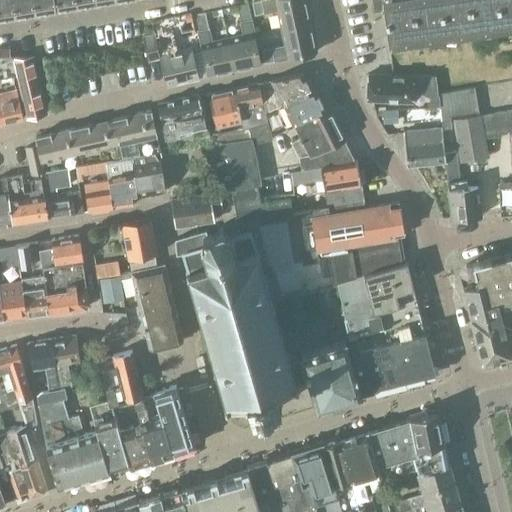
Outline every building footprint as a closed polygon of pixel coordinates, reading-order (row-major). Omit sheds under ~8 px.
[(0,0),(0,20),(14,19),(10,0),(0,0)] [(10,0),(14,19),(34,15),(31,0),(10,0)] [(31,0),(34,15),(54,12),(52,0),(31,0)] [(52,0),(54,12),(75,8),(73,0),(52,0)] [(73,0),(75,8),(95,5),(93,0),(73,0)] [(277,10),(281,28),(309,21),(304,0),(263,0),(251,3),(254,15),(277,10)] [(511,0),(407,0),(390,2),(389,0),(369,0),(370,5),(382,3),(388,47),(511,29),(511,0)] [(243,35),(228,39),(235,69),(260,64),(247,4),(236,6),(243,35)] [(235,69),(228,39),(211,42),(204,13),(194,16),(207,76),(235,69)] [(309,21),(281,28),(285,45),(262,51),(264,63),(316,52),(309,21)] [(172,29),(142,36),(147,60),(159,57),(165,85),(199,78),(191,46),(177,50),(172,29)] [(9,48),(0,48),(0,57),(9,57),(9,48)] [(11,58),(25,118),(46,113),(33,57),(11,58)] [(269,80),(257,83),(263,111),(267,111),(278,108),(282,106),(285,105),(311,93),(301,73),(269,80)] [(436,96),(436,94),(434,76),(411,75),(411,76),(366,74),(366,92),(371,100),(411,102),(411,90),(423,90),(424,96),(429,96),(428,107),(437,106),(436,96)] [(257,83),(232,88),(240,121),(241,129),(249,128),(266,124),(264,116),(263,111),(257,83)] [(232,88),(208,94),(215,126),(240,121),(232,88)] [(449,121),(454,120),(478,116),(473,88),(436,94),(436,96),(442,129),(450,128),(449,121)] [(13,91),(0,94),(0,123),(21,119),(17,99),(15,99),(13,91)] [(311,93),(285,105),(294,123),(298,122),(324,110),(314,91),(311,93)] [(156,103),(165,139),(179,136),(180,147),(196,145),(195,134),(205,132),(197,94),(156,103)] [(301,137),(291,143),(297,156),(299,156),(301,170),(354,161),(345,142),(346,141),(329,108),(324,110),(298,122),(294,124),(301,137)] [(267,111),(263,111),(264,116),(266,124),(267,124),(269,129),(269,131),(279,129),(279,127),(275,110),(268,113),(267,111)] [(482,136),(508,132),(511,131),(511,110),(479,116),(482,136)] [(126,116),(112,120),(118,144),(121,159),(130,157),(139,155),(136,139),(156,134),(150,111),(126,116)] [(396,111),(381,112),(381,120),(396,120),(396,111)] [(486,157),(482,136),(479,116),(478,116),(454,120),(461,162),(486,157)] [(81,127),(74,128),(80,153),(87,151),(109,146),(118,144),(112,120),(104,121),(81,127)] [(266,124),(249,128),(251,139),(253,145),(271,141),(269,131),(269,129),(267,124),(266,124)] [(406,166),(444,162),(444,153),(440,124),(436,125),(436,129),(403,133),(406,166)] [(37,145),(25,148),(31,175),(41,173),(45,172),(42,162),(64,156),(80,153),(74,128),(58,132),(35,137),(37,145)] [(241,129),(207,136),(209,145),(216,194),(232,192),(257,188),(262,187),(257,162),(253,145),(251,139),(249,128),(241,129)] [(444,153),(444,162),(450,219),(480,215),(477,187),(459,189),(455,152),(444,153)] [(153,153),(130,157),(133,179),(136,196),(163,192),(160,174),(158,161),(154,162),(153,153)] [(121,159),(105,162),(107,172),(109,181),(109,184),(113,208),(117,208),(132,205),(131,197),(136,196),(133,179),(130,157),(121,159)] [(301,170),(292,172),(294,185),(322,180),(323,191),(324,194),(360,188),(359,183),(364,182),(362,167),(357,168),(356,161),(354,161),(301,170)] [(105,162),(75,167),(78,182),(83,182),(82,176),(107,172),(105,162)] [(45,172),(41,173),(41,178),(47,218),(52,218),(74,214),(82,213),(78,190),(59,193),(60,197),(57,197),(56,193),(55,187),(69,185),(66,168),(52,171),(45,172)] [(20,174),(6,177),(13,223),(29,221),(47,218),(41,178),(32,180),(33,191),(25,192),(23,192),(20,174)] [(0,225),(13,223),(6,177),(0,177),(0,225)] [(99,183),(84,185),(89,212),(103,210),(113,208),(109,184),(109,181),(99,183)] [(498,184),(500,214),(511,213),(511,188),(510,188),(510,184),(498,184)] [(257,188),(232,192),(235,219),(258,216),(258,224),(292,219),(289,194),(260,199),(257,188)] [(360,188),(324,194),(326,207),(362,201),(360,188)] [(216,194),(171,200),(175,227),(213,222),(211,210),(221,209),(219,194),(216,194)] [(309,210),(294,211),(294,220),(301,263),(318,260),(317,257),(329,255),(330,260),(328,261),(332,284),(333,283),(336,282),(390,266),(383,239),(384,239),(403,236),(398,202),(363,208),(362,201),(326,207),(309,210)] [(129,259),(131,272),(156,266),(154,254),(157,254),(151,219),(121,225),(127,260),(129,259)] [(196,234),(175,240),(176,255),(182,254),(224,401),(222,402),(223,407),(226,406),(226,404),(243,399),(243,401),(246,401),(249,412),(278,404),(274,392),(277,391),(276,389),(295,384),(289,362),(251,232),(232,238),(229,236),(228,238),(222,234),(221,230),(217,231),(218,234),(208,237),(207,234),(205,235),(203,231),(196,234)] [(37,243),(41,268),(81,262),(77,237),(37,243)] [(28,244),(14,246),(17,266),(31,264),(28,244)] [(14,246),(0,247),(0,259),(6,258),(7,267),(17,266),(14,246)] [(511,257),(511,252),(465,265),(459,275),(470,317),(469,317),(481,360),(511,352),(511,261),(511,258),(511,257)] [(41,268),(43,287),(47,315),(83,310),(87,306),(81,262),(41,268)] [(95,265),(97,277),(119,274),(117,262),(95,265)] [(390,266),(336,282),(344,319),(342,319),(362,393),(373,390),(373,388),(434,372),(415,300),(405,262),(390,266)] [(164,264),(156,266),(131,272),(129,272),(147,349),(182,341),(164,264)] [(127,273),(118,274),(119,276),(99,279),(103,303),(124,300),(123,299),(121,287),(120,281),(128,280),(127,273)] [(19,283),(0,285),(0,308),(2,321),(24,318),(20,291),(19,283)] [(127,286),(121,287),(123,299),(129,298),(127,286)] [(43,287),(20,291),(24,318),(47,315),(43,287)] [(71,337),(47,341),(56,387),(80,383),(79,374),(70,376),(66,363),(75,361),(71,337)] [(56,387),(47,341),(24,346),(27,362),(31,361),(32,370),(44,367),(48,389),(56,387)] [(301,359),(289,362),(295,384),(308,380),(316,409),(360,396),(360,394),(345,342),(344,342),(326,348),(300,355),(301,359)] [(9,349),(0,351),(0,372),(22,366),(16,347),(9,349)] [(100,374),(108,400),(109,399),(112,407),(133,401),(143,398),(142,397),(130,352),(111,357),(115,370),(100,374)] [(32,398),(24,371),(20,372),(21,376),(11,379),(19,403),(32,398)] [(108,472),(95,430),(83,434),(77,415),(68,417),(63,401),(66,400),(62,388),(35,396),(44,445),(56,487),(108,472)] [(175,388),(154,394),(171,453),(192,447),(175,388)] [(0,400),(0,410),(18,403),(12,389),(0,393),(0,400),(0,401),(0,400)] [(154,394),(142,397),(143,398),(133,401),(149,459),(171,453),(154,394)] [(32,398),(19,403),(21,410),(33,405),(32,398)] [(88,405),(95,430),(108,472),(128,465),(112,407),(109,399),(108,400),(88,405)] [(133,401),(112,407),(128,465),(149,459),(133,401)] [(432,413),(409,419),(416,449),(444,443),(439,417),(436,418),(432,416),(432,413)] [(399,421),(367,431),(379,472),(381,478),(415,468),(412,457),(417,455),(416,449),(409,419),(399,421)] [(26,428),(7,434),(9,439),(13,451),(18,466),(37,459),(26,428)] [(6,430),(1,432),(0,431),(0,441),(9,439),(7,434),(6,430)] [(367,431),(323,445),(335,484),(344,481),(345,482),(379,472),(367,431)] [(417,474),(418,473),(448,464),(444,443),(416,449),(417,455),(412,457),(415,468),(416,469),(417,474)] [(323,445),(292,455),(298,475),(305,473),(317,511),(342,511),(335,484),(323,445)] [(12,479),(8,480),(14,500),(47,488),(37,459),(18,466),(13,451),(3,455),(12,479)] [(292,455),(266,463),(274,484),(290,478),(295,494),(285,497),(289,511),(317,511),(305,473),(298,475),(292,455)] [(266,463),(246,469),(258,503),(266,501),(268,511),(289,511),(285,497),(295,494),(290,478),(274,484),(266,463)] [(420,484),(423,493),(454,484),(448,464),(418,473),(417,474),(416,469),(403,473),(408,488),(420,484)] [(201,483),(181,489),(187,511),(268,511),(266,501),(258,503),(246,469),(201,483)] [(3,470),(0,470),(0,504),(14,500),(8,480),(7,479),(6,478),(3,470)] [(344,481),(335,484),(342,511),(391,511),(381,478),(379,472),(345,482),(344,481)] [(393,502),(396,511),(434,511),(460,504),(454,484),(423,493),(393,502)] [(187,511),(181,489),(139,501),(141,511),(187,511)] [(104,511),(141,511),(139,501),(138,502),(138,501),(104,511)]
